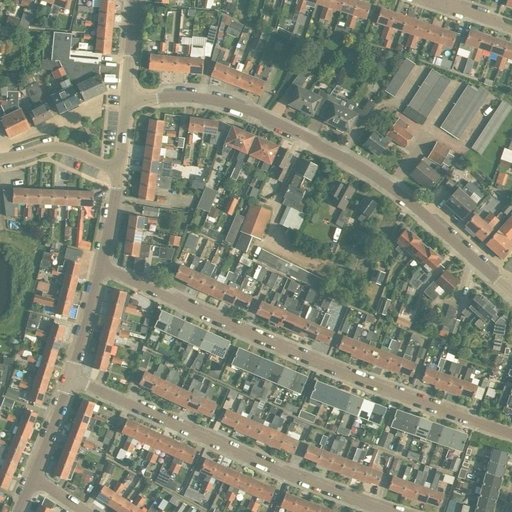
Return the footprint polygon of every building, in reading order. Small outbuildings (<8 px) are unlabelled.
[(51,8),(48,15),(49,16),(56,18),(60,7),(66,9),(69,0),(53,0),(52,4),(51,8)] [(98,14),(113,15),(114,1),(108,1),(108,0),(95,0),(96,0),(100,1),(99,8),(78,6),(77,12),(98,14)] [(294,10),(299,12),(303,0),(297,0),(297,3),(296,3),(294,10)] [(307,1),(315,4),(316,0),(303,0),(299,12),(304,14),(306,6),(306,5),(307,1)] [(324,20),(328,8),(330,0),(316,0),(315,4),(323,6),(318,22),(323,24),(324,20)] [(343,0),(330,0),(328,8),(340,12),(343,0)] [(344,26),(349,28),(357,1),(353,0),(343,0),(340,12),(347,14),(344,26)] [(357,1),(349,28),(353,29),(357,17),(365,19),(370,5),(357,1)] [(381,9),(376,23),(384,25),(384,26),(389,28),(394,13),(381,9)] [(393,29),(402,32),(406,18),(394,13),(389,28),(388,32),(385,40),(390,41),(392,33),(391,33),(393,29)] [(98,14),(97,27),(112,28),(113,15),(98,14)] [(8,15),(4,27),(17,29),(20,19),(8,15)] [(222,16),(217,37),(221,38),(226,17),(222,16)] [(405,46),(410,48),(419,22),(406,18),(402,32),(409,34),(405,46)] [(190,58),(188,73),(189,73),(189,72),(197,73),(197,74),(202,74),(204,56),(210,57),(218,21),(211,19),(206,39),(192,37),(190,58)] [(231,20),(227,27),(240,33),(243,25),(231,20)] [(418,37),(426,40),(431,26),(419,22),(410,48),(414,49),(418,37)] [(281,26),(278,33),(292,39),(295,33),(281,26)] [(429,54),(434,56),(443,30),(431,26),(426,40),(434,42),(433,47),(432,47),(429,54)] [(97,27),(96,40),(111,41),(112,28),(97,27)] [(443,30),(434,56),(439,58),(443,45),(444,46),(444,45),(451,48),(456,34),(443,30)] [(469,76),(471,68),(482,34),(470,30),(467,38),(462,36),(458,48),(470,52),(462,73),(469,76)] [(259,39),(267,42),(270,34),(262,31),(259,39)] [(61,69),(63,68),(64,67),(74,87),(77,85),(85,101),(106,91),(99,75),(99,65),(80,64),(80,60),(91,61),(92,53),(81,52),(81,51),(70,50),(71,34),(53,32),(51,60),(51,61),(58,61),(61,69)] [(481,49),(490,52),(495,39),(482,34),(471,68),(475,70),(481,49)] [(493,67),(498,69),(507,43),(495,39),(490,52),(497,55),(493,67)] [(111,41),(96,40),(95,54),(110,55),(111,41)] [(254,49),(262,53),(266,43),(258,40),(254,49)] [(157,70),(162,71),(164,52),(165,43),(159,42),(159,51),(158,51),(157,55),(150,55),(149,68),(157,69),(157,70)] [(507,58),(511,59),(511,44),(507,43),(498,69),(502,70),(507,58)] [(303,54),(293,49),(290,55),(300,60),(303,54)] [(216,77),(223,80),(228,67),(229,63),(221,60),(225,52),(221,50),(210,76),(215,78),(216,77)] [(170,71),(175,72),(177,57),(164,56),(164,52),(162,71),(163,70),(170,70),(170,71)] [(184,73),(188,73),(190,58),(177,57),(175,72),(176,72),(176,71),(184,72),(184,73)] [(405,58),(402,63),(412,69),(415,65),(405,58)] [(453,69),(455,61),(444,58),(442,65),(453,69)] [(63,68),(61,69),(58,61),(51,61),(51,60),(42,59),(41,69),(51,70),(52,72),(51,72),(55,80),(66,75),(63,68)] [(402,63),(399,68),(409,74),(412,69),(402,63)] [(254,73),(259,75),(262,67),(258,65),(254,73)] [(228,82),(236,85),(241,72),(228,67),(223,80),(223,81),(228,83),(228,82)] [(399,68),(396,72),(406,79),(409,74),(399,68)] [(248,91),(253,77),(255,74),(242,69),(241,72),(236,85),(235,86),(240,88),(240,87),(248,90),(248,91)] [(431,69),(428,73),(438,80),(441,75),(431,69)] [(288,104),(300,110),(309,92),(301,88),(302,84),(311,73),(302,70),(286,91),(293,94),(288,104)] [(396,72),(393,77),(403,83),(406,79),(396,72)] [(6,95),(0,95),(0,105),(1,106),(6,117),(3,118),(4,121),(1,122),(9,138),(29,128),(20,110),(18,106),(18,92),(17,92),(17,74),(7,73),(6,95)] [(47,104),(36,82),(31,73),(21,78),(23,82),(18,84),(19,91),(25,88),(36,109),(29,113),(35,125),(52,117),(46,104),(47,104)] [(428,73),(425,78),(435,84),(438,80),(428,73)] [(441,75),(438,80),(447,86),(451,81),(441,74),(441,75)] [(253,77),(248,91),(252,93),(253,92),(261,95),(268,78),(265,77),(263,81),(253,77)] [(393,77),(390,81),(400,88),(403,83),(393,77)] [(425,78),(422,83),(432,89),(435,84),(425,78)] [(438,80),(435,84),(444,90),(447,86),(438,80)] [(390,81),(387,86),(397,93),(400,88),(390,81)] [(422,83),(419,88),(429,94),(432,89),(422,83)] [(435,84),(432,89),(441,95),(444,90),(435,84)] [(333,91),(337,95),(341,89),(337,85),(333,91)] [(467,85),(464,90),(473,96),(476,91),(467,85)] [(397,93),(387,86),(384,91),(394,97),(397,93)] [(51,96),(59,113),(79,104),(71,87),(51,96)] [(479,87),(476,91),(486,98),(489,93),(479,87)] [(419,88),(416,92),(426,98),(429,94),(419,88)] [(432,89),(429,94),(438,100),(441,95),(432,89)] [(317,106),(323,109),(329,95),(319,90),(316,95),(309,92),(300,110),(312,116),(317,106)] [(464,90),(461,95),(470,101),(473,96),(464,90)] [(476,91),(473,96),(483,102),(486,98),(476,91)] [(416,92),(413,97),(423,103),(426,98),(416,92)] [(429,94),(426,98),(435,105),(438,100),(429,94)] [(329,95),(323,109),(329,112),(326,119),(324,122),(336,127),(345,109),(337,105),(339,100),(335,98),(331,96),(329,95)] [(461,95),(458,99),(467,105),(470,101),(461,95)] [(473,96),(470,101),(480,107),(483,102),(473,96)] [(413,97),(410,102),(420,108),(423,103),(413,97)] [(426,98),(423,103),(432,109),(435,105),(426,98)] [(458,99),(455,104),(464,110),(467,105),(458,99)] [(362,110),(367,114),(374,103),(369,100),(362,110)] [(470,101),(467,105),(477,112),(480,107),(470,101)] [(502,101),(499,106),(508,112),(511,107),(502,101)] [(410,102),(407,106),(417,113),(420,108),(410,102)] [(423,103),(420,108),(429,114),(432,109),(423,103)] [(455,104),(452,109),(461,115),(464,110),(455,104)] [(467,105),(464,110),(474,116),(477,112),(467,105)] [(402,113),(412,120),(417,113),(407,106),(402,113)] [(499,106),(496,110),(505,117),(508,112),(499,106)] [(337,128),(336,130),(342,133),(343,131),(349,133),(352,125),(353,125),(357,115),(360,109),(355,107),(352,112),(345,109),(336,127),(337,128)] [(420,108),(417,113),(426,119),(429,114),(420,108)] [(452,109),(449,113),(458,120),(461,115),(452,109)] [(464,110),(461,115),(470,121),(474,116),(464,110)] [(496,110),(492,115),(502,121),(505,117),(496,110)] [(417,113),(412,120),(422,126),(426,119),(417,113)] [(449,113),(446,118),(455,124),(458,120),(449,113)] [(461,115),(458,120),(467,126),(470,121),(461,115)] [(492,115),(489,120),(499,126),(502,121),(492,115)] [(188,131),(202,133),(204,120),(190,118),(188,131)] [(373,132),(363,145),(378,156),(387,143),(389,144),(392,140),(404,149),(413,136),(404,129),(407,124),(399,118),(383,138),(381,136),(380,137),(373,132)] [(446,118),(442,123),(452,129),(455,124),(446,118)] [(148,128),(147,133),(162,135),(164,122),(150,120),(149,128),(148,128)] [(204,120),(202,133),(210,134),(209,144),(217,145),(221,137),(216,134),(218,122),(204,120)] [(458,120),(455,124),(464,130),(467,126),(458,120)] [(489,120),(486,125),(496,131),(499,126),(489,120)] [(439,127),(449,134),(452,129),(442,123),(439,127)] [(455,124),(452,129),(461,135),(464,130),(455,124)] [(486,125),(483,129),(493,136),(496,131),(486,125)] [(231,146),(236,148),(243,131),(232,127),(222,151),(227,154),(231,146)] [(452,129),(449,134),(458,140),(461,135),(452,129)] [(483,129),(480,134),(490,140),(493,136),(483,129)] [(243,131),(236,148),(240,150),(236,158),(243,161),(254,136),(243,131)] [(146,141),(146,146),(160,148),(173,150),(174,145),(165,144),(165,143),(162,143),(161,143),(162,135),(147,133),(147,134),(149,134),(147,142),(146,141)] [(480,134),(477,139),(487,145),(490,140),(480,134)] [(256,157),(260,159),(267,142),(257,138),(246,163),(252,165),(256,157)] [(477,139),(474,143),(484,150),(487,145),(477,139)] [(267,142),(260,159),(264,160),(261,169),(266,171),(270,163),(271,163),(278,146),(267,142)] [(427,158),(440,166),(442,163),(448,166),(454,156),(448,153),(450,150),(436,142),(427,158)] [(484,150),(474,143),(471,148),(481,155),(484,150)] [(144,159),(144,160),(158,161),(163,162),(163,163),(171,164),(172,158),(163,157),(164,156),(159,155),(160,148),(146,146),(145,146),(147,147),(146,155),(144,154),(144,159)] [(280,168),(274,179),(280,182),(289,164),(288,164),(292,155),(280,149),(273,164),(280,168)] [(500,159),(510,162),(511,155),(511,154),(505,152),(503,152),(500,159)] [(454,164),(462,172),(470,163),(462,155),(454,164)] [(286,206),(297,211),(305,215),(305,214),(302,213),(305,207),(303,206),(305,201),(301,199),(304,192),(299,189),(304,178),(311,181),(317,167),(301,159),(295,173),(283,198),(285,198),(282,204),(286,206)] [(143,172),(143,173),(156,175),(160,175),(160,176),(169,177),(169,172),(161,171),(161,168),(157,168),(158,161),(144,160),(143,167),(142,167),(142,172),(143,172)] [(237,160),(234,168),(235,169),(234,171),(239,173),(240,170),(240,171),(244,163),(237,160)] [(498,167),(508,170),(510,163),(501,160),(498,167)] [(421,161),(410,174),(428,189),(439,176),(442,178),(446,173),(437,165),(433,171),(421,161)] [(495,183),(497,184),(504,186),(508,175),(499,172),(495,183)] [(140,185),(141,185),(154,187),(156,175),(143,173),(142,181),(140,181),(140,185)] [(341,185),(334,181),(327,193),(334,196),(330,204),(342,210),(337,219),(343,222),(349,210),(345,207),(354,190),(342,183),(341,185)] [(445,204),(455,213),(452,216),(459,222),(483,195),(469,182),(465,187),(459,182),(449,193),(452,196),(445,204)] [(154,187),(141,185),(140,194),(139,194),(138,199),(152,201),(154,187)] [(251,193),(255,197),(260,191),(256,187),(251,193)] [(26,204),(25,208),(26,208),(26,190),(13,189),(12,216),(16,217),(17,203),(26,204)] [(217,192),(210,189),(202,209),(209,212),(217,192)] [(38,217),(39,209),(40,190),(26,190),(26,208),(25,208),(25,217),(30,217),(30,204),(37,204),(37,212),(38,212),(38,217)] [(40,190),(39,204),(43,205),(52,205),(51,218),(52,218),(52,209),(53,191),(40,190)] [(66,205),(65,210),(66,210),(67,191),(53,191),(52,209),(52,218),(56,218),(57,205),(66,205)] [(66,210),(65,210),(65,219),(70,219),(70,210),(72,210),(72,206),(79,206),(80,192),(67,191),(66,210)] [(93,192),(80,192),(79,206),(93,207),(93,192)] [(223,212),(231,215),(237,200),(230,197),(223,212)] [(358,219),(364,224),(377,205),(365,197),(356,209),(362,213),(358,219)] [(511,204),(508,201),(500,210),(506,215),(511,208),(511,204)] [(239,231),(241,232),(252,236),(261,240),(272,212),(251,203),(239,231)] [(143,206),(142,214),(157,216),(159,208),(143,206)] [(218,221),(221,208),(213,206),(210,220),(218,221)] [(286,206),(284,211),(295,215),(297,211),(286,206)] [(284,211),(282,215),(293,220),(295,215),(284,211)] [(297,211),(295,215),(293,220),(291,224),(289,229),(297,232),(305,215),(297,211)] [(511,211),(510,214),(511,215),(486,244),(502,259),(511,247),(511,211)] [(224,241),(232,244),(241,223),(244,217),(236,214),(224,241)] [(465,226),(481,240),(491,229),(491,228),(498,220),(490,214),(483,222),(475,215),(465,226)] [(127,228),(127,229),(142,231),(144,217),(129,215),(129,220),(130,220),(128,228),(127,228)] [(282,215),(280,219),(291,224),(293,220),(282,215)] [(279,224),(289,229),(291,224),(280,219),(279,224)] [(400,254),(404,249),(415,236),(411,233),(409,233),(402,227),(395,235),(398,238),(395,241),(399,245),(395,249),(400,254)] [(126,242),(144,244),(140,244),(142,231),(127,229),(127,233),(128,233),(127,242),(126,242)] [(360,230),(353,239),(361,246),(369,237),(360,230)] [(241,232),(239,237),(250,242),(252,236),(241,232)] [(189,234),(184,247),(192,250),(197,237),(189,234)] [(168,244),(179,247),(180,237),(169,235),(168,244)] [(404,249),(413,257),(423,245),(420,242),(419,240),(415,236),(404,249)] [(239,237),(237,243),(247,247),(250,242),(239,237)] [(144,244),(126,242),(125,246),(126,247),(125,255),(136,257),(135,263),(144,265),(146,250),(149,251),(149,245),(144,244)] [(247,247),(237,243),(235,248),(245,253),(247,247)] [(412,275),(433,252),(428,248),(427,249),(423,245),(413,257),(421,264),(412,275)] [(159,247),(158,258),(170,260),(174,249),(159,247)] [(65,274),(65,275),(77,277),(78,272),(79,273),(81,264),(75,263),(78,251),(66,248),(63,260),(68,261),(67,268),(62,267),(62,270),(58,269),(56,275),(61,276),(61,273),(65,274)] [(257,259),(261,262),(266,252),(261,249),(257,259)] [(46,251),(42,266),(50,269),(54,253),(46,251)] [(261,262),(266,264),(271,254),(266,252),(261,262)] [(433,252),(412,275),(408,283),(415,289),(421,283),(423,283),(433,273),(431,272),(441,261),(437,257),(438,256),(433,252)] [(266,264),(271,266),(276,256),(271,254),(266,264)] [(195,256),(191,264),(196,266),(200,258),(195,256)] [(250,268),(254,260),(244,256),(240,264),(250,268)] [(271,266),(276,269),(281,259),(276,256),(271,266)] [(276,269),(280,271),(285,261),(281,259),(276,269)] [(207,271),(211,263),(206,261),(202,269),(207,271)] [(280,271),(285,273),(290,263),(285,261),(280,271)] [(199,290),(210,296),(216,282),(209,279),(215,265),(211,263),(207,271),(199,290)] [(285,273),(290,276),(295,266),(290,263),(285,273)] [(175,278),(188,283),(193,272),(194,272),(196,266),(191,264),(189,270),(180,266),(175,278)] [(290,276),(295,278),(300,268),(295,266),(290,276)] [(267,270),(261,267),(255,280),(261,282),(267,270)] [(295,278),(299,280),(304,270),(300,268),(295,278)] [(187,285),(199,290),(207,271),(202,269),(200,275),(194,272),(193,272),(188,283),(188,284),(187,285)] [(369,281),(380,285),(385,273),(374,269),(369,281)] [(299,280),(304,283),(309,273),(304,270),(299,280)] [(229,282),(233,273),(228,271),(225,279),(229,282)] [(436,281),(434,280),(423,292),(433,301),(438,295),(439,296),(445,290),(449,293),(458,283),(445,271),(436,281)] [(266,285),(273,288),(278,275),(271,272),(266,285)] [(233,273),(229,282),(234,284),(237,275),(233,273)] [(304,283),(309,285),(314,275),(309,273),(304,283)] [(65,275),(62,288),(74,291),(76,283),(75,283),(77,277),(65,275)] [(309,285),(314,288),(319,278),(314,275),(309,285)] [(239,292),(233,306),(234,304),(246,309),(251,298),(242,294),(248,280),(244,278),(237,292),(239,292)] [(319,278),(314,288),(319,290),(323,280),(319,278)] [(210,296),(221,301),(229,282),(225,279),(222,285),(216,282),(210,296)] [(287,290),(293,293),(294,293),(298,284),(291,280),(287,290)] [(400,280),(397,288),(405,291),(407,283),(400,280)] [(221,301),(233,306),(239,292),(237,292),(231,289),(234,284),(229,282),(221,301)] [(46,295),(45,297),(70,304),(71,299),(72,299),(74,291),(62,288),(59,300),(54,299),(55,297),(46,295)] [(309,288),(307,293),(313,296),(315,290),(309,288)] [(112,299),(111,303),(122,306),(126,293),(113,290),(111,298),(112,299)] [(277,303),(278,301),(280,294),(276,292),(272,301),(277,303)] [(70,304),(45,297),(45,298),(34,295),(32,302),(52,307),(52,306),(57,307),(55,314),(68,317),(70,309),(69,309),(70,304)] [(323,307),(330,309),(334,299),(327,296),(323,307)] [(474,316),(475,316),(487,302),(480,296),(478,298),(475,296),(466,306),(461,313),(460,315),(465,320),(472,312),(476,314),(474,316)] [(268,322),(280,327),(292,299),(287,297),(283,305),(281,304),(279,310),(275,308),(268,322)] [(390,300),(383,298),(378,313),(385,315),(390,300)] [(280,327),(291,331),(297,318),(288,314),(290,309),(292,310),(296,301),(292,299),(280,327)] [(261,302),(256,314),(269,320),(268,322),(275,308),(270,306),(261,302)] [(487,302),(475,316),(478,319),(474,324),(480,329),(485,323),(486,324),(490,319),(495,323),(494,323),(492,334),(495,334),(492,349),(499,351),(502,335),(503,335),(507,318),(503,315),(501,317),(500,317),(499,318),(494,314),(495,313),(492,310),(494,308),(487,302)] [(108,308),(106,316),(119,320),(122,306),(111,303),(110,309),(108,308)] [(441,330),(448,332),(449,328),(450,328),(457,308),(449,305),(442,325),(443,325),(441,330)] [(291,331),(303,336),(314,308),(309,306),(303,320),(297,318),(291,331)] [(303,336),(314,341),(320,327),(319,327),(313,324),(319,310),(314,308),(303,336)] [(409,308),(406,315),(403,325),(409,328),(415,310),(409,308)] [(163,338),(172,318),(168,316),(169,315),(161,312),(154,327),(161,331),(160,332),(164,334),(163,338)] [(28,320),(36,322),(38,316),(30,313),(28,320)] [(320,327),(314,341),(315,339),(328,345),(333,333),(322,328),(324,323),(326,324),(330,315),(325,313),(319,327),(320,327)] [(105,325),(104,330),(115,333),(119,333),(120,330),(120,327),(117,326),(119,320),(106,316),(104,324),(105,325)] [(170,335),(177,338),(184,322),(176,319),(176,320),(172,318),(163,338),(167,341),(170,335)] [(453,319),(449,332),(455,334),(459,321),(453,319)] [(182,343),(187,345),(194,328),(191,326),(184,322),(177,338),(183,341),(182,343)] [(338,349),(352,354),(356,342),(359,337),(362,328),(357,326),(351,340),(345,337),(350,325),(344,322),(340,332),(343,337),(338,349)] [(49,336),(61,340),(65,327),(53,323),(51,329),(47,328),(46,332),(45,335),(49,336)] [(192,345),(199,348),(206,332),(199,329),(198,330),(194,328),(187,345),(191,347),(192,345)] [(101,334),(99,342),(112,346),(115,333),(104,330),(102,334),(101,334)] [(351,356),(362,360),(373,332),(368,331),(365,339),(359,337),(356,342),(352,354),(351,356)] [(205,353),(210,355),(217,339),(213,337),(213,336),(206,332),(199,348),(205,351),(205,353)] [(362,360),(374,365),(379,351),(374,349),(375,345),(374,343),(378,334),(373,332),(362,360)] [(45,349),(57,353),(61,340),(49,336),(45,349)] [(217,339),(210,355),(214,357),(215,355),(226,360),(229,353),(225,351),(229,343),(221,339),(220,340),(217,339)] [(374,365),(385,369),(391,355),(396,341),(391,339),(388,349),(390,349),(388,354),(379,351),(374,365)] [(98,351),(97,356),(108,359),(112,346),(99,342),(97,350),(98,351)] [(170,355),(173,348),(158,343),(156,350),(170,355)] [(402,360),(397,373),(397,374),(398,372),(411,377),(416,365),(409,362),(411,357),(408,356),(412,347),(407,345),(401,359),(402,360)] [(181,358),(186,360),(191,350),(186,348),(181,358)] [(43,356),(41,362),(53,366),(57,353),(45,349),(43,356)] [(237,370),(242,372),(249,354),(246,353),(246,352),(238,349),(234,357),(230,356),(227,363),(238,367),(237,370)] [(148,368),(154,353),(146,351),(141,366),(148,368)] [(247,372),(254,374),(261,358),(254,355),(253,356),(249,354),(242,372),(246,374),(247,372)] [(391,355),(385,369),(397,373),(402,360),(401,359),(391,355)] [(108,359),(97,356),(95,361),(94,360),(92,369),(105,372),(108,359)] [(497,356),(494,363),(499,365),(500,364),(502,365),(504,359),(502,359),(502,358),(497,356)] [(0,386),(4,387),(8,366),(12,367),(13,359),(4,357),(3,364),(0,363),(0,386)] [(260,379),(264,381),(272,364),(268,362),(261,358),(254,374),(261,377),(260,379)] [(146,388),(152,390),(157,379),(158,379),(166,361),(161,359),(156,372),(154,371),(152,376),(144,373),(139,384),(140,385),(139,387),(145,389),(146,388)] [(195,359),(192,366),(198,369),(202,362),(201,362),(195,359)] [(39,368),(37,375),(49,379),(53,366),(41,362),(39,368)] [(453,373),(456,363),(451,362),(448,371),(453,373)] [(456,363),(453,373),(458,374),(461,365),(456,363)] [(270,381),(276,384),(283,368),(276,365),(276,366),(272,364),(264,381),(269,383),(270,381)] [(463,381),(458,395),(459,396),(459,393),(473,398),(477,386),(470,384),(472,379),(469,378),(473,369),(467,367),(462,381),(463,381)] [(282,389),(287,391),(294,373),(291,372),(291,371),(283,368),(276,384),(283,387),(282,389)] [(166,378),(171,380),(175,371),(171,369),(166,378)] [(437,372),(435,372),(426,369),(422,381),(435,385),(434,387),(435,387),(440,373),(437,372)] [(175,371),(171,380),(175,382),(179,373),(175,371)] [(294,373),(287,391),(292,393),(292,391),(299,394),(306,378),(299,374),(298,375),(294,373)] [(440,373),(435,387),(446,391),(451,377),(449,376),(440,373)] [(37,375),(32,388),(45,392),(49,379),(37,375)] [(451,377),(446,391),(458,395),(463,381),(462,381),(456,379),(451,377)] [(157,379),(152,390),(151,392),(162,397),(169,384),(164,382),(158,379),(157,379)] [(193,390),(198,381),(197,380),(193,379),(188,388),(193,390)] [(197,411),(202,400),(196,397),(202,383),(198,381),(193,390),(191,395),(185,408),(196,413),(197,411)] [(321,404),(328,388),(324,386),(324,385),(316,382),(310,398),(308,403),(316,406),(317,403),(321,404)] [(162,397),(174,403),(180,389),(173,386),(169,384),(162,397)] [(208,386),(204,395),(209,397),(213,388),(208,386)] [(45,392),(32,388),(28,401),(41,405),(45,392)] [(326,404),(333,407),(339,391),(332,388),(331,389),(328,388),(321,404),(326,406),(326,404)] [(18,392),(8,389),(5,395),(15,399),(18,392)] [(186,392),(180,389),(174,403),(185,408),(191,395),(186,392)] [(260,393),(252,389),(249,395),(257,399),(260,393)] [(339,412),(344,413),(350,397),(347,395),(347,394),(339,391),(333,407),(340,410),(339,412)] [(511,395),(510,395),(505,407),(504,406),(502,411),(511,415),(511,413),(511,395)] [(349,413),(356,416),(362,400),(355,397),(355,398),(350,397),(344,413),(348,415),(349,413)] [(14,402),(4,398),(2,405),(11,409),(14,402)] [(273,403),(279,406),(282,400),(276,398),(273,403)] [(81,408),(79,413),(90,417),(95,404),(83,399),(80,407),(81,408)] [(202,400),(197,411),(210,417),(216,406),(207,402),(202,400)] [(362,420),(367,422),(373,406),(369,404),(370,403),(362,400),(356,416),(362,419),(362,420)] [(242,412),(246,403),(241,401),(237,410),(242,412)] [(284,408),(296,413),(298,407),(286,403),(284,408)] [(253,417),(257,408),(252,406),(248,415),(253,417)] [(373,406),(367,422),(371,424),(372,422),(379,425),(385,409),(377,406),(377,407),(373,406)] [(245,435),(256,440),(262,426),(255,423),(261,409),(257,408),(253,417),(251,422),(245,435)] [(20,422),(32,427),(37,414),(25,409),(20,422)] [(234,430),(240,417),(235,415),(226,411),(221,422),(235,428),(234,430)] [(397,432),(402,433),(408,416),(404,415),(404,414),(397,411),(391,427),(398,429),(397,432)] [(76,417),(73,425),(85,429),(90,417),(79,413),(77,418),(76,417)] [(256,440),(268,445),(276,427),(280,418),(275,415),(268,429),(262,426),(256,440)] [(412,440),(414,435),(420,419),(412,416),(412,417),(408,416),(402,433),(406,435),(407,432),(414,435),(412,440)] [(246,419),(240,417),(234,430),(245,435),(251,422),(246,419)] [(309,424),(294,418),(292,422),(307,429),(309,424)] [(133,438),(139,425),(127,419),(121,432),(133,438)] [(425,441),(431,424),(427,423),(428,422),(420,419),(414,435),(421,437),(420,440),(425,441)] [(15,435),(27,439),(32,427),(20,422),(15,435)] [(287,432),(291,433),(295,424),(290,422),(286,431),(287,432)] [(430,440),(437,443),(443,427),(435,424),(435,426),(431,424),(425,441),(429,443),(430,440)] [(71,433),(69,438),(80,442),(83,443),(84,443),(85,440),(86,438),(82,436),(85,429),(73,425),(70,432),(71,433)] [(138,440),(144,443),(150,430),(139,425),(133,438),(138,440)] [(279,448),(280,448),(285,436),(287,432),(286,431),(284,436),(277,433),(280,428),(276,427),(268,445),(279,450),(279,448)] [(443,448),(448,450),(454,432),(450,431),(451,430),(443,427),(437,443),(444,445),(443,448)] [(104,437),(110,439),(113,432),(107,430),(104,437)] [(155,448),(161,435),(150,430),(144,443),(151,446),(148,451),(143,463),(148,465),(149,462),(153,453),(155,448)] [(285,436),(280,448),(293,454),(298,442),(289,438),(291,433),(287,432),(285,436)] [(454,432),(448,450),(453,451),(454,449),(453,453),(459,455),(460,451),(461,451),(466,435),(458,432),(458,434),(454,432)] [(378,445),(389,449),(391,445),(388,445),(391,436),(382,433),(378,445)] [(15,435),(10,447),(22,452),(27,439),(15,435)] [(155,448),(167,453),(173,440),(161,435),(155,448)] [(304,457),(317,462),(322,451),(327,437),(322,435),(319,444),(321,445),(319,450),(308,446),(304,457)] [(66,443),(63,450),(75,455),(80,442),(69,438),(67,443),(66,443)] [(330,448),(335,450),(339,441),(334,439),(330,448)] [(168,470),(172,472),(184,446),(173,440),(167,453),(174,457),(168,470)] [(0,446),(0,457),(5,459),(16,464),(22,452),(10,447),(6,445),(7,443),(3,441),(1,446),(0,446)] [(340,474),(351,478),(356,464),(358,459),(361,450),(363,446),(358,444),(352,462),(345,459),(340,474)] [(184,446),(172,472),(177,474),(183,461),(190,464),(196,451),(184,446)] [(368,468),(364,480),(377,485),(382,473),(374,470),(378,458),(380,459),(382,452),(375,449),(368,468)] [(492,449),(488,461),(505,466),(508,454),(492,449)] [(61,458),(59,463),(74,469),(74,468),(70,467),(75,455),(63,450),(60,458),(61,458)] [(329,453),(322,451),(317,462),(318,463),(317,465),(328,469),(334,455),(329,453)] [(406,457),(417,462),(419,455),(408,451),(406,457)] [(158,455),(153,453),(149,462),(154,464),(158,455)] [(340,474),(345,459),(338,457),(334,455),(328,469),(340,474)] [(453,457),(449,468),(455,471),(459,459),(453,457)] [(211,477),(217,464),(205,458),(199,472),(206,475),(203,480),(204,480),(200,488),(205,490),(209,482),(208,482),(211,477)] [(391,468),(398,471),(401,461),(394,458),(391,468)] [(5,459),(0,470),(0,472),(11,477),(16,464),(5,459)] [(488,461),(485,473),(502,478),(505,466),(488,461)] [(108,462),(105,473),(111,475),(115,465),(108,462)] [(74,469),(59,463),(57,468),(56,467),(53,476),(65,481),(68,473),(72,474),(73,471),(77,473),(80,467),(75,465),(74,468),(74,469)] [(222,482),(228,469),(217,464),(211,477),(222,482)] [(356,464),(351,478),(363,482),(364,480),(368,468),(356,464)] [(388,489),(402,494),(406,482),(411,468),(406,466),(401,480),(392,477),(388,489)] [(234,487),(240,474),(228,469),(222,482),(230,485),(228,490),(227,490),(223,499),(228,501),(232,492),(234,487)] [(466,471),(460,469),(457,477),(463,479),(466,471)] [(402,497),(413,500),(423,472),(418,470),(413,484),(406,482),(402,494),(402,497)] [(11,477),(0,472),(0,487),(6,490),(11,477)] [(125,477),(131,481),(134,476),(129,472),(125,477)] [(413,500),(425,505),(430,490),(435,476),(434,476),(429,490),(422,488),(427,474),(423,472),(413,500)] [(485,473),(482,485),(498,489),(502,478),(485,473)] [(234,487),(246,492),(252,479),(240,474),(234,487)] [(430,490),(425,505),(426,502),(439,507),(444,495),(434,492),(439,478),(435,476),(430,490)] [(252,479),(246,492),(257,497),(263,484),(252,479)] [(96,497),(107,504),(121,483),(117,481),(113,487),(114,488),(111,491),(104,486),(96,497)] [(209,482),(205,490),(209,492),(213,484),(209,482)] [(107,504),(117,511),(125,500),(118,495),(120,492),(121,492),(125,486),(121,483),(107,504)] [(263,484),(257,497),(269,503),(275,489),(263,484)] [(482,485),(479,497),(495,501),(498,489),(482,485)] [(188,498),(192,490),(188,488),(187,488),(184,496),(188,498)] [(117,511),(118,511),(131,511),(144,494),(140,492),(134,501),(132,505),(125,500),(117,511)] [(464,503),(466,495),(456,492),(453,500),(464,503)] [(291,511),(292,511),(297,498),(285,493),(280,507),(286,509),(284,511),(291,511)] [(131,511),(142,511),(138,509),(141,505),(141,506),(147,496),(144,494),(131,511)] [(479,497),(475,508),(488,511),(492,511),(495,501),(479,497)] [(305,511),(309,502),(297,498),(292,511),(293,511),(305,511)] [(247,509),(251,511),(255,502),(250,500),(247,509)] [(181,511),(186,505),(179,501),(172,511),(173,511),(181,511)] [(305,511),(318,511),(321,507),(309,502),(305,511)]
